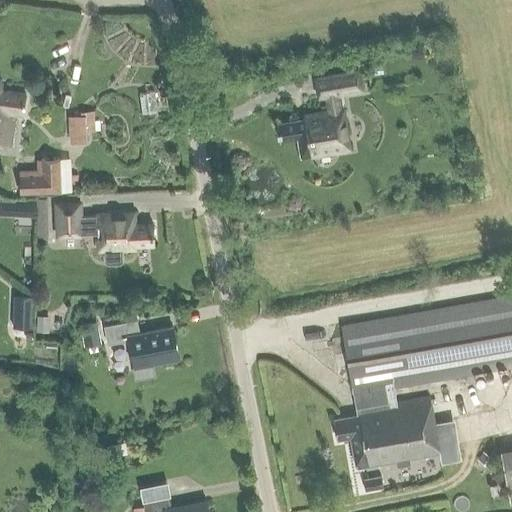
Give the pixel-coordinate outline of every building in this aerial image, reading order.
[(360,71),(317,78),(320,97),(328,96),(330,111),(305,115),(305,118),(278,122),(281,140),(298,137),(301,157),(351,149),(344,109),(341,109),(338,94),(363,90),(360,71)] [(0,143),(11,145),(15,119),(9,119),(10,111),(23,113),(26,93),(1,89),(2,79),(0,79),(0,143)] [(68,116),(70,144),(87,144),(86,133),(95,133),(94,111),(79,112),(80,116),(68,116)] [(20,170),(21,191),(71,189),(70,157),(36,158),(37,169),(20,170)] [(16,202),(0,200),(0,214),(16,215),(16,202)] [(80,202),(56,203),(58,235),(82,234),(81,215),(80,202)] [(136,248),(136,244),(154,243),(154,223),(135,224),(135,211),(97,213),(97,215),(81,215),(82,234),(98,233),(98,249),(104,249),(104,262),(107,265),(119,264),(122,262),(122,248),(136,248)] [(357,414),(333,419),(336,439),(350,437),(356,468),(396,462),(409,459),(440,454),(437,436),(434,423),(430,396),(396,402),(394,386),(511,365),(511,296),(342,326),(357,414)] [(32,315),(13,314),(12,327),(32,328),(32,315)] [(49,317),(37,316),(36,331),(48,332),(49,317)] [(137,379),(157,375),(154,362),(159,361),(178,357),(173,326),(140,332),(137,319),(115,323),(104,326),(108,345),(129,341),(134,366),(137,379)] [(99,335),(96,320),(79,323),(82,338),(99,335)] [(38,339),(37,356),(61,357),(61,339),(38,339)] [(454,433),(437,436),(440,454),(441,459),(458,456),(454,433)] [(511,448),(500,451),(509,502),(511,501),(511,448)] [(381,476),(364,480),(366,490),(383,487),(381,476)] [(167,495),(159,497),(144,499),(146,511),(208,511),(206,499),(169,507),(167,495)]
